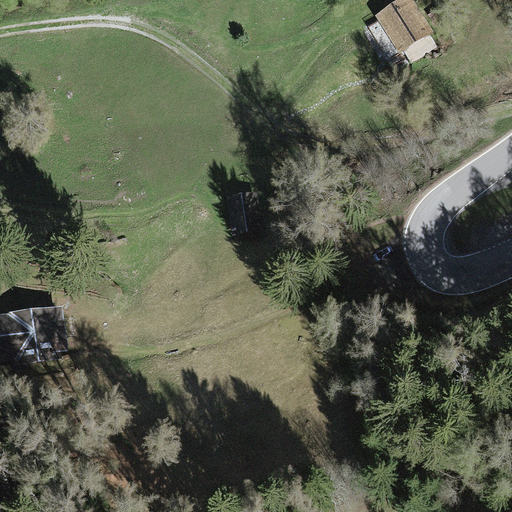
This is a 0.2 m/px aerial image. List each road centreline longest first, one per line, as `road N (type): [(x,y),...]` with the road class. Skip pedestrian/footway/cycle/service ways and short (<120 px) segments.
road 1 (track): [(511,112),(389,144),(315,138),(141,28),(77,25),(0,39)]
road 2 (tertiary): [(511,150),(448,199),(425,236),(434,269),(455,278),(511,258)]
